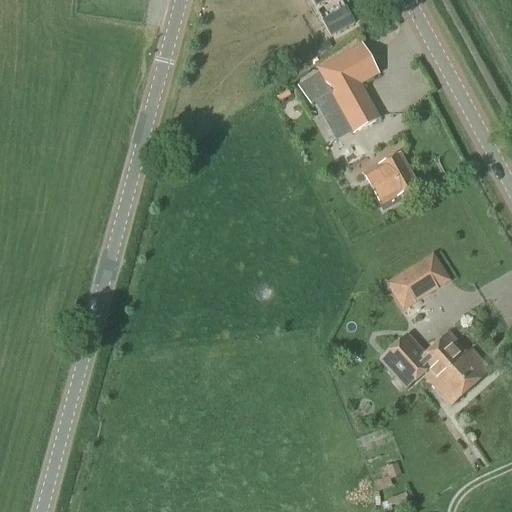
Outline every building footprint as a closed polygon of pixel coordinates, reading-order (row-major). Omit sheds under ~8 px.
[(316,11),(335,0),(310,0),(316,11)] [(329,40),(353,26),(345,11),(321,24),(329,40)] [(378,121),(359,86),(377,76),(361,47),(317,71),(318,73),(296,87),(311,112),(326,103),(346,140),(353,135),(378,121)] [(345,170),(369,158),(361,141),(337,154),(345,170)] [(415,187),(398,157),(379,168),(373,172),(363,177),(383,213),(403,202),(399,196),(415,187)] [(450,283),(432,254),(384,285),(402,314),(450,283)] [(449,364),(463,352),(448,335),(424,358),(406,338),(379,362),(406,391),(422,377),(430,385),(451,367),(449,364)] [(451,408),(489,373),(470,351),(466,355),(463,352),(449,364),(451,367),(430,385),(451,408)]
